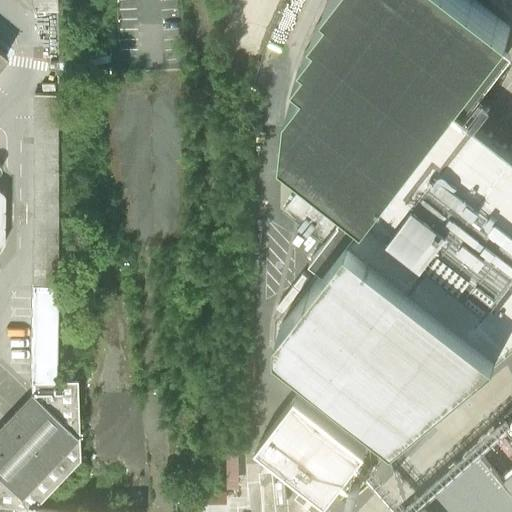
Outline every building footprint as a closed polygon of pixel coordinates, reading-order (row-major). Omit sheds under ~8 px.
[(56,0),(32,0),(33,11),(57,11),(56,0)] [(311,173),(351,203),(366,215),(452,104),(466,114),(480,94),(511,52),(511,51),(500,42),(511,28),(475,0),(327,0),(326,3),(331,7),(314,29),(319,34),(303,53),(309,57),(296,73),(307,82),(290,104),(284,152),(311,173)] [(480,94),(466,114),(452,104),(366,215),(351,203),(338,220),(340,221),(310,260),(324,270),(350,237),(498,351),(511,339),(511,150),(476,123),(492,102),(480,94)] [(33,95),(32,286),(56,286),(56,260),(57,95),(33,95)] [(283,209),(325,240),(340,221),(338,220),(351,203),(311,173),(283,209)] [(396,435),(498,351),(350,237),(324,270),(279,328),(278,345),(396,435)] [(55,383),(56,286),(32,286),(31,383),(55,383)] [(77,384),(55,383),(31,383),(31,397),(0,430),(0,504),(28,507),(32,507),(78,462),(77,384)] [(295,398),(256,449),(326,503),(365,452),(295,398)] [(511,408),(502,417),(511,429),(511,434),(505,440),(511,448),(511,466),(500,477),(511,489),(511,408)] [(511,511),(511,489),(500,477),(480,453),(413,511),(511,511)]
